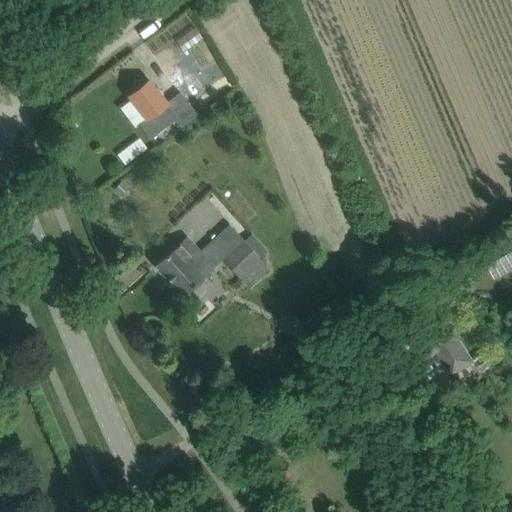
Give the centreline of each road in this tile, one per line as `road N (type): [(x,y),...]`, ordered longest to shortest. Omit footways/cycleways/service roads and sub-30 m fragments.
road 1 (secondary): [(152,511),(0,150)]
road 2 (unclassified): [(0,125),(170,0)]
